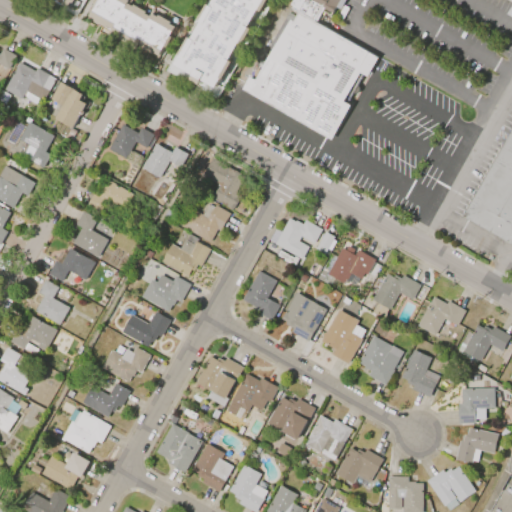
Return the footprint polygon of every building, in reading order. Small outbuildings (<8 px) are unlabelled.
[(77,0),(75,5),(73,4),(69,10),(50,0),(77,0)] [(126,0),(126,1),(131,4),(130,7),(136,10),(137,9),(149,16),(148,17),(149,18),(153,20),(155,17),(161,21),(162,19),(173,26),(172,27),(178,30),(161,60),(158,58),(157,60),(153,58),(153,57),(150,55),(139,49),(137,52),(113,38),(114,36),(90,22),(102,0),(126,0)] [(194,41),(203,26),(201,25),(212,9),(217,0),(271,0),(262,15),(261,14),(251,31),(254,33),(244,48),(242,47),(232,64),(235,66),(224,83),(223,82),(217,92),(206,85),(205,87),(204,86),(202,89),(192,84),(199,73),(195,70),(188,82),(171,71),(176,62),(178,64),(181,59),(182,59),(193,42),(194,43),(194,42),(194,41)] [(333,142),(244,92),(252,79),(258,82),(292,21),(295,23),(300,13),(294,10),(295,8),(292,6),(295,0),(348,0),(342,12),(338,10),(335,15),(326,10),(318,25),(380,60),(369,78),(365,76),(359,87),(359,88),(360,88),(360,89),(361,90),(361,91),(361,92),(361,93),(360,94),(359,95),(358,96),(357,96),(356,96),(355,96),(354,95),(348,106),(352,108),(333,142)] [(0,54),(2,56),(5,50),(20,59),(12,73),(0,65),(0,54)] [(7,91),(22,64),(38,73),(40,70),(58,81),(46,102),(42,100),(40,105),(30,99),(32,95),(31,94),(32,93),(30,91),(24,101),(7,91)] [(53,101),(63,83),(84,95),(81,101),(88,106),(75,130),(57,120),(65,107),(53,101)] [(12,96),(6,103),(0,98),(0,94),(3,90),(12,96)] [(10,119),(0,138),(0,116),(1,117),(3,115),(10,119)] [(31,123),(56,136),(48,151),(53,153),(45,168),(32,160),(32,159),(25,156),(31,145),(21,139),(17,147),(6,141),(16,123),(28,130),(31,123)] [(150,132),(157,136),(150,148),(149,149),(138,143),(129,160),(112,150),(126,125),(141,134),(144,129),(150,132)] [(511,129),(511,245),(463,218),(511,129)] [(147,161),(156,144),(172,153),(175,147),(188,154),(181,167),(170,161),(160,178),(147,171),(143,169),(147,161)] [(205,176),(215,159),(253,180),(235,211),(215,199),(222,186),(205,176)] [(0,201),(0,178),(7,167),(37,185),(29,198),(24,195),(15,210),(0,201)] [(90,207),(97,194),(103,197),(111,182),(135,196),(126,213),(109,204),(103,214),(90,207)] [(0,207),(12,214),(3,230),(9,233),(3,245),(4,245),(0,252),(0,257),(10,263),(7,269),(0,264),(0,207)] [(212,245),(183,228),(193,210),(205,217),(210,207),(216,210),(218,208),(232,216),(223,232),(221,230),(212,245)] [(100,259),(75,245),(84,229),(78,226),(86,213),(99,220),(92,232),(110,241),(100,259)] [(277,245),(292,219),(299,223),(299,222),(306,225),(308,221),(325,231),(317,245),(304,238),(301,243),(311,248),(304,260),(277,245)] [(327,256),(318,251),(327,234),(336,239),(327,256)] [(190,279),(164,264),(174,246),(182,251),(187,242),(189,243),(193,237),(201,241),(199,244),(213,252),(203,269),(200,267),(196,273),(193,272),(190,279)] [(73,249),(97,263),(88,280),(71,271),(64,282),(51,274),(64,252),(69,255),(73,249)] [(360,252),(378,262),(370,277),(367,275),(364,282),(353,276),(347,287),(329,277),(340,258),(339,258),(341,253),(342,254),(344,250),(357,257),(360,252)] [(294,279),(285,274),(290,267),(298,272),(294,279)] [(245,301),(261,272),(279,282),(269,300),(280,306),(285,297),(290,300),(281,316),(278,314),(274,321),(256,311),(258,309),(245,301)] [(375,302),(390,275),(396,279),(398,277),(404,281),(406,277),(423,287),(415,302),(402,294),(392,312),(390,311),(388,321),(374,314),(380,304),(375,302)] [(153,281),(154,280),(159,283),(164,276),(176,282),(178,278),(193,286),(183,304),(179,301),(175,309),(174,308),(171,313),(154,303),(144,298),(153,281)] [(62,327),(37,313),(46,298),(40,295),(47,282),(61,289),(54,301),(71,310),(62,327)] [(283,321),(299,295),(329,312),(319,329),(310,344),(294,334),(295,331),(288,326),(289,324),(283,321)] [(452,303),(469,313),(460,327),(448,320),(438,338),(420,328),(436,299),(450,307),(452,303)] [(328,336),(341,312),(361,323),(358,328),(368,333),(364,341),(365,342),(351,367),(333,357),(336,351),(323,344),(325,341),(324,340),(327,335),(328,336)] [(154,320),(158,313),(173,321),(164,338),(160,336),(155,345),(155,344),(153,343),(150,348),(124,334),(134,316),(151,325),(154,320)] [(35,319),(59,332),(48,352),(40,348),(42,345),(32,339),(29,345),(41,351),(37,359),(25,352),(26,350),(14,343),(20,332),(26,335),(35,319)] [(465,353),(480,327),(485,330),(487,328),(494,332),(496,329),(511,338),(511,340),(505,354),(492,346),(482,363),(465,353)] [(360,365),(375,338),(404,355),(395,372),(396,373),(387,388),(383,386),(370,378),(372,373),(366,370),(367,369),(360,365)] [(27,397),(0,382),(0,377),(7,365),(2,362),(9,349),(34,362),(30,370),(18,363),(16,366),(34,376),(27,388),(30,390),(27,397)] [(152,357),(135,388),(104,370),(113,352),(124,358),(128,351),(135,354),(138,349),(152,357)] [(404,379),(416,351),(434,359),(426,378),(440,384),(432,399),(414,391),(416,387),(409,384),(410,382),(404,379)] [(198,385),(213,358),(220,362),(221,360),(227,363),(229,361),(246,371),(245,373),(247,374),(227,410),(210,400),(213,394),(212,393),(212,392),(198,385)] [(234,403),(249,376),(262,383),(264,380),(281,390),(273,404),(270,403),(264,413),(254,407),(250,415),(242,410),(238,418),(230,413),(235,404),(234,403)] [(111,418),(85,404),(94,386),(111,396),(118,383),(134,391),(124,409),(121,407),(117,413),(114,412),(111,418)] [(9,434),(0,427),(0,388),(16,399),(9,409),(21,418),(9,434)] [(464,391),(496,390),(497,410),(488,410),(488,422),(478,422),(478,426),(461,427),(460,407),(464,407),(464,391)] [(269,425),(285,399),(290,402),(292,400),(298,404),(300,401),(317,411),(298,442),(269,425)] [(82,409),(109,424),(99,442),(95,440),(92,446),(91,445),(87,452),(60,437),(69,420),(66,419),(73,407),(80,412),(82,409)] [(306,447),(322,418),(335,425),(337,422),(354,432),(336,464),(306,447)] [(174,426),(205,444),(189,472),(158,455),(174,426)] [(471,431),(501,438),(497,456),(496,456),(496,458),(478,453),(475,468),(458,464),(463,445),(466,445),(467,438),(470,439),(471,431)] [(288,459),(278,453),(283,445),(293,451),(288,459)] [(195,472),(210,446),(227,457),(223,462),(236,470),(221,495),(205,485),(206,482),(200,478),(201,476),(195,472)] [(251,459),(257,449),(262,452),(256,462),(251,459)] [(338,477),(352,451),(359,454),(360,452),(367,456),(368,454),(385,463),(373,486),(359,479),(355,487),(338,477)] [(75,455),(92,464),(84,479),(80,479),(74,489),(72,487),(70,489),(44,475),(54,459),(67,466),(65,468),(67,470),(75,455)] [(41,476),(32,471),(35,466),(44,470),(41,476)] [(232,494),(247,467),(264,477),(258,488),(270,495),(265,502),(266,503),(260,511),(249,511),(241,507),(243,504),(236,500),(238,497),(232,494)] [(446,510),(429,485),(445,473),(447,476),(453,472),(455,474),(461,470),(478,495),(462,506),(459,502),(457,503),(461,508),(455,511),(451,511),(449,508),(446,510)] [(391,511),(391,479),(411,480),(411,485),(418,485),(418,486),(425,486),(425,511),(391,511)] [(321,493),(315,490),(318,484),(324,487),(321,493)] [(497,511),(511,487),(511,511),(497,511)] [(307,511),(270,511),(283,489),(300,498),(296,506),(307,511)] [(325,497),(329,489),(333,492),(329,499),(325,497)] [(26,511),(25,511),(34,494),(52,503),(59,491),(73,498),(66,511),(26,511)] [(304,504),(308,497),(314,501),(311,508),(304,504)] [(318,511),(324,502),(340,511),(339,511),(318,511)]
